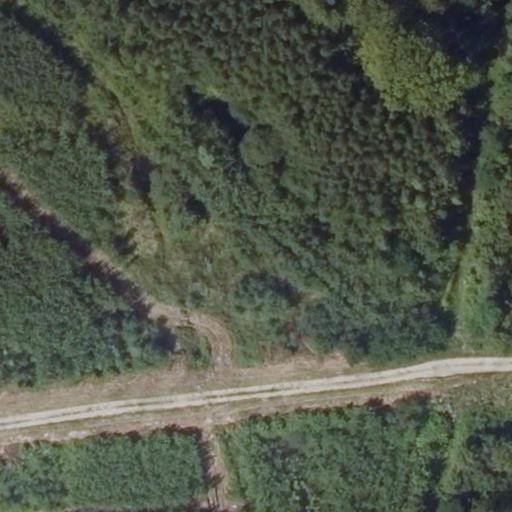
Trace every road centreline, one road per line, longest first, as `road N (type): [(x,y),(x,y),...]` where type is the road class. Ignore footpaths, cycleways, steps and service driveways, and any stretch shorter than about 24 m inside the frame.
road 1 (track): [(511,413),(37,0)]
road 2 (track): [(451,365),(0,421)]
road 3 (track): [(433,511),(451,365),(511,358)]
